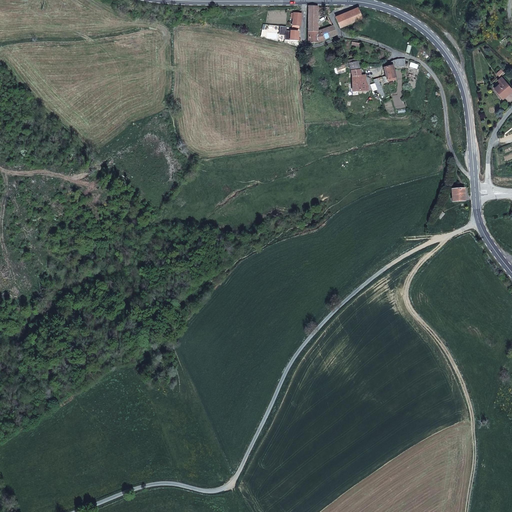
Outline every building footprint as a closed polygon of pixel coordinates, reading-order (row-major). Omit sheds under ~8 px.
[(317,43),(329,38),(328,32),(317,33),(317,31),(317,7),(309,6),(308,43),(317,43)] [(340,27),(362,18),(357,8),(336,17),(340,27)] [(300,26),(301,14),(294,13),(292,26),(299,26),(300,26)] [(333,26),(317,31),(317,33),(328,32),(329,38),(337,35),(333,26)] [(298,38),(298,32),(285,31),(285,40),(298,41),(298,40),(298,38)] [(359,70),(359,69),(358,64),(358,62),(355,59),(348,61),(351,71),(359,70)] [(386,68),(384,68),(385,73),(386,80),(395,78),(392,67),(406,66),(406,59),(398,59),(393,61),(391,62),(390,63),(385,67),(386,68)] [(360,71),(359,70),(351,71),(352,77),(353,92),(368,91),(368,86),(366,81),(360,81),(361,76),(360,71)] [(511,90),(501,77),(497,81),(500,84),(494,88),(502,98),(511,90)] [(374,80),(380,97),(384,95),(378,79),(374,80)] [(464,189),(451,190),(452,202),(464,201),(464,189)]
